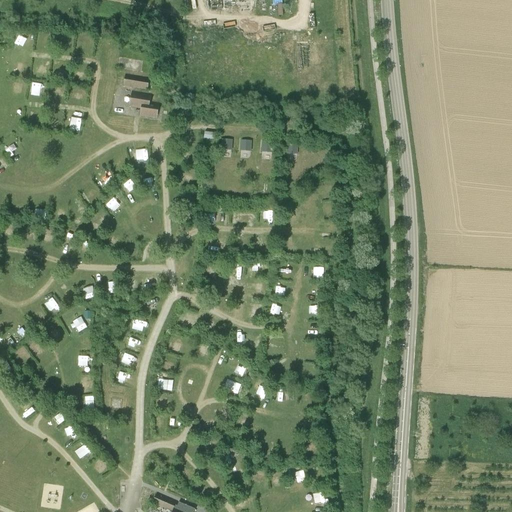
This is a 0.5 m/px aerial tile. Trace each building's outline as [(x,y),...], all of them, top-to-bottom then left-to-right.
[(92,49),(93,37),(84,36),(83,48),(92,49)] [(49,76),(50,66),(40,65),(40,75),(49,76)] [(67,81),(69,71),(60,69),(58,79),(67,81)] [(147,90),(149,79),(125,75),(123,87),(147,90)] [(11,94),(24,94),(25,82),(12,82),(11,94)] [(53,85),(52,99),(62,99),(63,86),(53,85)] [(33,86),(32,93),(46,95),(47,87),(33,86)] [(84,99),(86,88),(75,86),(73,97),(84,99)] [(157,119),(159,104),(150,102),(151,95),(131,92),(129,107),(141,109),(139,116),(157,119)] [(71,116),(69,130),(80,131),(81,117),(71,116)] [(222,140),(222,150),(232,150),(232,140),(222,140)] [(241,141),(240,151),(250,151),(251,141),(241,141)] [(262,142),(262,152),(272,153),(272,143),(262,142)] [(288,144),(287,154),(297,154),(298,144),(288,144)] [(113,162),(116,170),(123,168),(120,160),(113,162)] [(100,179),(108,185),(114,177),(107,171),(100,179)] [(129,191),(137,187),(132,178),(124,182),(129,191)] [(93,192),(89,202),(97,205),(101,195),(93,192)] [(114,196),(108,204),(116,210),(122,202),(114,196)] [(59,204),(59,220),(67,221),(67,205),(59,204)] [(79,215),(86,211),(82,204),(76,208),(79,215)] [(323,215),(333,214),(332,204),(322,205),(323,215)] [(220,211),(212,212),(212,221),(220,221),(220,211)] [(254,289),(261,290),(263,282),(255,281),(254,289)] [(276,290),(284,291),(284,281),(276,281),(276,290)] [(87,300),(95,298),(92,288),(84,289),(87,300)] [(48,304),(52,313),(60,310),(56,301),(48,304)] [(79,333),(89,327),(82,316),(73,322),(79,333)] [(179,353),(182,341),(172,338),(169,350),(179,353)] [(42,340),(33,347),(39,355),(48,348),(42,340)] [(198,357),(208,359),(211,349),(201,346),(198,357)] [(123,362),(136,362),(136,354),(123,353),(123,362)] [(22,368),(30,363),(24,354),(16,360),(22,368)] [(89,365),(89,354),(79,355),(80,365),(89,365)] [(164,368),(174,370),(176,360),(166,358),(164,368)] [(238,375),(249,375),(249,364),(238,364),(238,375)] [(129,382),(131,373),(121,371),(119,380),(129,382)] [(162,378),(161,389),(173,390),(174,379),(162,378)] [(259,378),(253,387),(260,391),(266,383),(259,378)] [(240,392),(243,385),(235,382),(232,389),(240,392)] [(290,399),(291,391),(281,389),(280,397),(290,399)] [(168,403),(168,394),(160,394),(160,403),(168,403)] [(96,397),(86,398),(87,406),(96,405),(96,397)] [(56,417),(61,424),(67,419),(62,412),(56,417)] [(209,427),(218,424),(215,416),(206,419),(209,427)] [(73,425),(63,434),(69,441),(79,432),(73,425)] [(81,453),(88,449),(83,441),(77,446),(81,453)] [(233,462),(236,454),(227,451),(225,459),(233,462)] [(104,457),(93,467),(99,474),(111,465),(104,457)] [(294,480),(301,479),(301,469),(293,470),(294,480)] [(314,492),(315,502),(325,501),(324,491),(314,492)] [(194,511),(196,509),(179,503),(177,506),(176,509),(174,508),(176,502),(156,493),(154,500),(152,505),(165,510),(166,508),(173,511),(172,511),(194,511)]
